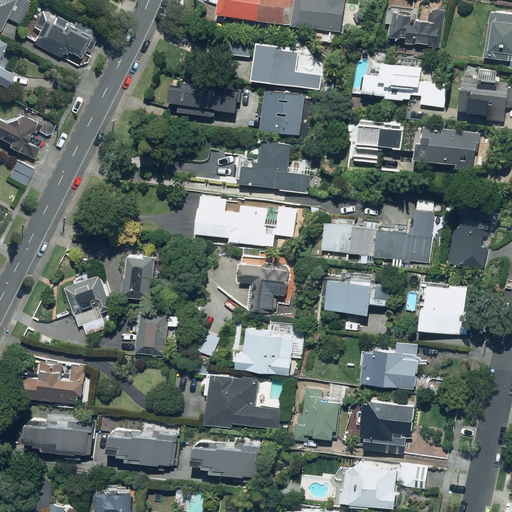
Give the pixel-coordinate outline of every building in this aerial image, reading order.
[(0,0),(0,27),(0,28),(6,16),(20,23),(30,4),(22,0),(0,0)] [(294,23),(297,0),(221,0),(220,13),(294,23)] [(297,0),(294,23),(342,30),(343,24),(362,26),(365,6),(346,4),(346,0),(297,0)] [(511,8),(493,7),(487,53),(511,56),(511,65),(511,67),(511,8)] [(414,22),(415,9),(394,8),(392,35),(409,36),(408,42),(444,44),(446,11),(432,10),(432,18),(419,17),(419,23),(414,22)] [(77,14),(50,13),(34,42),(86,70),(108,30),(77,14)] [(0,62),(0,58),(9,40),(0,35),(0,85),(5,88),(14,69),(0,62)] [(233,36),(231,51),(252,54),(254,39),(233,36)] [(299,66),(302,44),(258,39),(254,77),(322,85),(324,69),(299,66)] [(446,105),(449,83),(424,78),(426,64),(388,57),(385,73),(370,70),(367,88),(389,92),(389,94),(406,97),(407,95),(413,96),(414,91),(425,93),(424,101),(446,105)] [(511,78),(498,78),(499,68),(481,66),(480,73),(465,72),(462,107),(488,110),(488,116),(509,118),(511,81),(511,78)] [(175,76),(172,97),(240,108),(243,87),(175,76)] [(268,87),(263,128),(303,133),(309,92),(268,87)] [(29,138),(38,120),(20,111),(14,122),(0,114),(0,137),(35,156),(41,144),(29,138)] [(350,159),(382,161),(382,143),(404,145),(405,120),(352,117),(350,159)] [(426,139),(420,139),(419,158),(480,163),(482,128),(427,123),(426,139)] [(292,167),(295,141),(266,137),(263,157),(255,156),(254,162),(246,161),(243,180),(312,188),(314,170),(292,167)] [(13,166),(31,176),(36,166),(18,156),(13,166)] [(31,176),(13,166),(7,177),(25,186),(31,176)] [(232,240),(276,245),(278,234),(297,235),(300,208),(242,202),(242,209),(229,208),(231,195),(201,192),(197,230),(232,234),(232,240)] [(484,244),(494,201),(467,195),(451,259),(488,268),(493,246),(484,244)] [(417,228),(380,223),(376,252),(437,261),(446,200),(421,196),(417,228)] [(326,219),(323,247),(351,250),(354,221),(326,219)] [(156,282),(166,282),(166,268),(158,268),(159,253),(126,251),(124,295),(155,297),(156,282)] [(267,256),(267,255),(245,253),(244,271),(253,272),(250,306),(278,309),(278,303),(290,304),(293,266),(284,265),(285,262),(287,262),(288,258),(267,256)] [(111,302),(115,300),(103,268),(64,283),(81,325),(86,323),(90,334),(109,327),(104,316),(115,312),(111,302)] [(329,296),(328,309),(373,312),(373,300),(396,302),(398,274),(327,269),(325,296),(329,296)] [(428,303),(426,303),(423,326),(470,331),(473,308),(465,307),(467,284),(431,279),(428,303)] [(139,321),(136,321),(136,330),(140,330),(139,351),(169,352),(171,326),(183,327),(184,307),(145,305),(145,309),(140,309),(139,321)] [(299,327),(299,322),(273,320),(272,328),(258,326),(258,325),(249,324),(247,349),(240,348),(238,366),(292,371),(292,368),(296,368),(297,356),(306,357),(309,328),(299,327)] [(374,347),(368,346),(364,380),(418,385),(423,342),(400,339),(399,347),(394,347),(395,343),(387,342),(387,345),(380,345),(381,342),(377,342),(377,345),(374,345),(374,347)] [(56,400),(56,405),(86,407),(88,364),(74,364),(73,378),(65,377),(65,363),(42,362),(42,378),(36,377),(36,373),(32,372),(32,378),(28,378),(28,398),(56,400)] [(211,392),(207,423),(235,427),(235,422),(278,427),(281,407),(259,404),(261,384),(255,384),(256,378),(210,372),(208,392),(211,392)] [(326,395),(327,386),(307,385),(306,413),(301,413),(301,423),(297,423),(296,439),(308,440),(308,433),(316,434),(316,435),(342,437),(344,396),(326,395)] [(372,399),(366,398),(364,434),(367,434),(366,447),(384,448),(384,450),(407,452),(409,436),(405,436),(406,430),(416,431),(418,399),(411,399),(410,400),(378,398),(378,396),(372,395),(372,399)] [(59,449),(59,454),(95,457),(98,423),(88,422),(89,412),(51,409),(50,423),(29,421),(28,441),(38,442),(37,444),(45,444),(45,448),(59,449)] [(459,420),(443,416),(439,431),(456,434),(459,420)] [(163,430),(163,429),(156,429),(155,435),(112,431),(112,442),(123,443),(123,453),(130,453),(129,460),(178,464),(180,432),(163,430)] [(213,465),(213,470),(267,476),(270,443),(241,440),(240,447),(196,443),(195,461),(206,462),(206,465),(213,465)] [(369,462),(364,454),(363,454),(354,462),(349,461),(349,463),(344,463),(344,468),(347,468),(347,473),(349,473),(348,482),(343,481),(341,502),(351,503),(351,506),(376,508),(376,506),(399,507),(400,493),(398,493),(399,480),(402,480),(401,483),(408,484),(408,485),(429,487),(431,464),(404,462),(403,469),(400,469),(400,464),(369,462)] [(133,511),(135,483),(99,482),(98,511),(133,511)] [(181,484),(152,483),(151,498),(180,499),(181,484)] [(73,511),(76,506),(58,499),(52,511),(73,511)]
